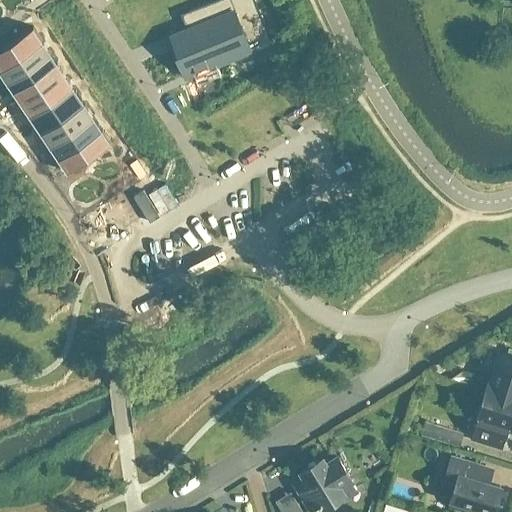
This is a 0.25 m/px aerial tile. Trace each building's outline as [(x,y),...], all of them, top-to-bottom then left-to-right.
[(184,44),(176,47),(185,78),(233,57),(234,62),(273,46),(254,0),(212,0),(179,14),(186,29),(179,32),(184,44)] [(0,74),(66,172),(67,171),(66,169),(107,142),(108,143),(110,142),(32,27),(30,28),(32,30),(0,51),(0,74)] [(511,353),(498,349),(489,378),(487,377),(481,394),(511,403),(511,353)] [(461,370),(449,379),(468,385),(471,373),(461,370)] [(511,430),(511,403),(481,394),(473,419),(476,420),(470,439),(501,449),(508,429),(511,430)] [(459,447),(463,433),(425,421),(420,435),(459,447)] [(356,489),(350,480),(351,479),(337,457),(325,464),(322,458),(301,470),(305,476),(295,482),(310,508),(318,503),(319,505),(322,504),(323,506),(342,494),(344,497),(356,489)] [(500,487),(487,483),(491,469),(451,457),(444,479),(452,482),(452,481),(456,483),(449,505),(467,511),(469,505),(492,511),(500,487)] [(302,511),(296,502),(281,511),(302,511)] [(408,511),(409,510),(385,503),(382,511),(408,511)]
